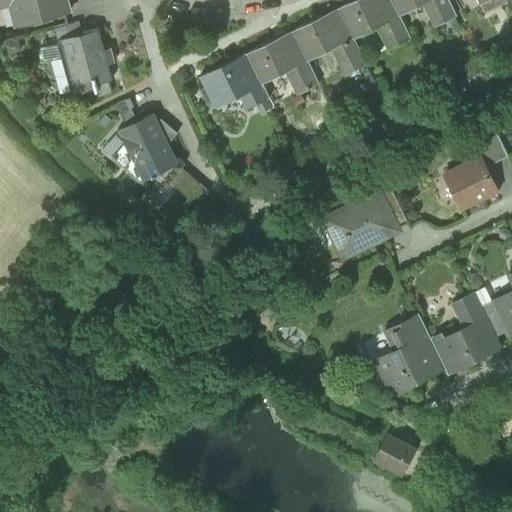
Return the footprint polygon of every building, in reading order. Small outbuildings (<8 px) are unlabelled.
[(8,0),(15,26),(70,11),(67,0),(8,0)] [(410,38),(399,14),(391,0),(370,0),(352,0),(339,7),(342,14),(354,37),(380,24),(391,47),(410,38)] [(456,15),(448,0),(391,0),(399,14),(426,1),(437,25),(456,15)] [(367,64),(354,37),(342,14),(325,22),(322,15),(293,29),(296,37),(308,60),(335,47),(348,73),(367,64)] [(55,27),(58,39),(60,38),(83,32),(80,20),(70,23),(55,27)] [(71,53),(80,86),(113,78),(99,28),(83,32),(60,38),(65,54),(71,53)] [(319,83),(308,60),(296,37),(280,45),(276,38),(247,52),(251,59),(262,83),(289,70),(300,92),(319,83)] [(269,97),(262,83),(251,59),(241,64),(237,57),(200,75),(215,106),(243,93),(250,107),(269,97)] [(116,103),(126,124),(137,119),(131,107),(134,105),(129,96),(116,103)] [(158,120),(153,111),(137,119),(126,124),(118,128),(124,141),(143,179),(179,162),(175,154),(169,142),(158,120)] [(161,117),(158,120),(169,142),(178,131),(161,117)] [(480,155),(486,166),(508,155),(497,132),(473,143),(479,156),(480,155)] [(184,162),(175,154),(179,162),(143,179),(124,141),(111,155),(156,195),(169,179),(182,165),(184,162)] [(445,173),(461,207),(497,189),(486,166),(480,155),(479,156),(445,173)] [(188,197),(200,182),(182,165),(169,179),(188,197)] [(379,192),(395,225),(407,219),(387,179),(375,186),(378,193),(379,192)] [(200,182),(188,197),(182,203),(191,211),(209,190),(200,182)] [(350,234),(357,248),(388,232),(387,229),(395,225),(379,192),(378,193),(326,218),(337,241),(350,234)] [(344,254),(357,248),(350,234),(337,241),(344,254)] [(507,332),(508,334),(511,332),(511,272),(511,273),(511,275),(511,289),(491,300),(507,332)] [(454,360),(458,368),(485,354),(484,351),(498,344),(499,348),(501,347),(496,337),(481,305),(474,291),(455,301),(467,325),(444,336),(443,337),(454,360)] [(481,305),(496,337),(507,332),(491,300),(481,305)] [(407,318),(412,330),(423,325),(418,313),(407,318)] [(391,374),(398,388),(433,371),(412,330),(407,318),(389,327),(399,346),(373,359),(382,378),(391,374)] [(433,371),(444,366),(430,337),(423,325),(412,330),(433,371)] [(442,331),(430,337),(444,366),(454,360),(443,337),(444,336),(442,331)] [(377,459),(404,472),(413,454),(417,448),(390,434),(389,436),(386,441),(377,459)]
